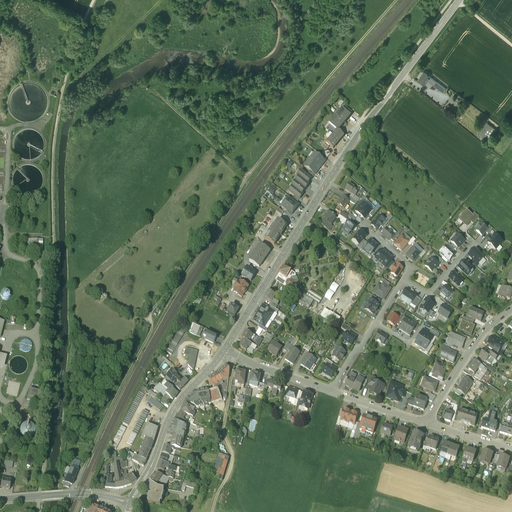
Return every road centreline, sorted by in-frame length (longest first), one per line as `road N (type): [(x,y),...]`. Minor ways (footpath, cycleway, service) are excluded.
road 1 (track): [(72,494),(147,338),(151,311),(179,283),(257,162),(394,0)]
road 2 (track): [(93,0),(62,85),(50,163),(51,340),(39,496)]
road 3 (secondary): [(223,352),(360,129),(459,0)]
road 4 (secondary): [(131,502),(173,411),(223,352)]
road 5 (track): [(236,357),(222,427),(231,461),(210,511)]
road 6 (residential): [(427,420),(479,338),(511,309)]
road 7 (track): [(247,177),(145,86)]
road 8 (tertiary): [(0,499),(78,493),(131,502)]
